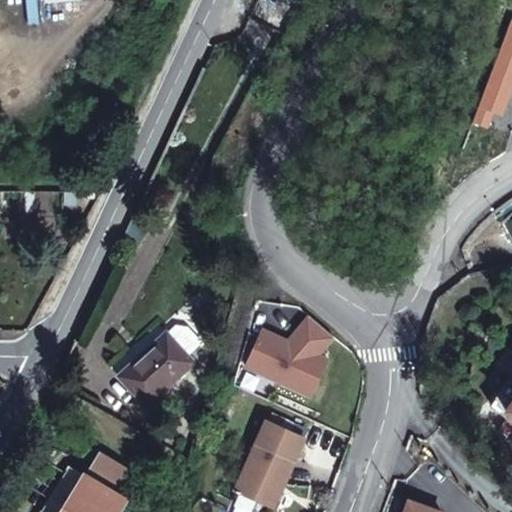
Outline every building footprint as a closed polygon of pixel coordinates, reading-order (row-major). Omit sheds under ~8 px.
[(494,111),(503,115),(511,90),(511,18),(474,122),(488,127),(494,111)] [(332,331),(310,313),(288,337),(269,332),(260,336),(249,362),(312,392),(322,355),(316,350),(332,331)] [(167,330),(118,373),(146,405),(194,361),(167,330)] [(511,419),(511,413),(506,409),(511,400),(511,371),(490,403),(511,419)] [(54,404),(46,419),(67,433),(77,417),(54,404)] [(235,486),(271,501),(300,433),(264,418),(235,486)] [(112,511),(127,489),(80,462),(50,511),(112,511)] [(403,511),(441,511),(442,511),(408,497),(403,511)]
